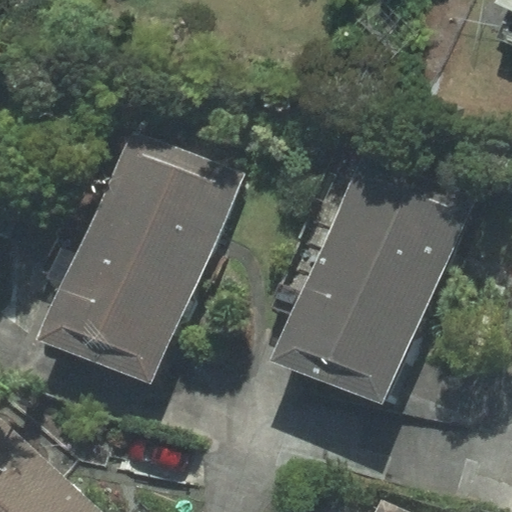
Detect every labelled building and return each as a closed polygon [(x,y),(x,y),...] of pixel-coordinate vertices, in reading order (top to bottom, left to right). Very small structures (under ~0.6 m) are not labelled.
[(511,0),(499,0),(510,5),(498,35),(511,41),(511,0)] [(0,217),(31,140),(0,127),(0,217)] [(251,173),(128,128),(44,358),(167,403),(251,173)] [(488,206),(362,157),(277,375),(403,424),(488,206)] [(105,511),(0,415),(0,511),(105,511)]
